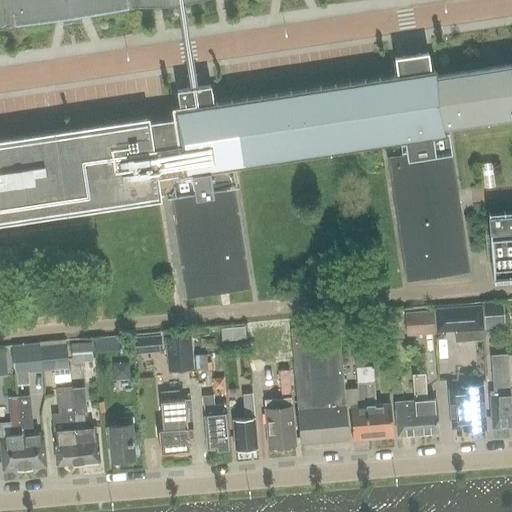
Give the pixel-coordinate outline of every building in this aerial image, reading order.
[(0,0),(0,22),(11,21),(11,22),(12,22),(57,15),(58,15),(62,15),(65,21),(64,22),(64,23),(65,23),(65,22),(67,22),(69,21),(71,20),(73,20),(75,20),(77,20),(80,20),(81,20),(82,19),(80,19),(81,12),(84,11),(85,11),(131,4),(132,4),(131,3),(146,0),(0,0)] [(344,147),(344,148),(346,147),(359,144),(359,146),(361,145),(360,144),(373,142),(374,143),(375,143),(375,142),(389,140),(389,141),(390,141),(390,140),(403,138),(406,154),(389,157),(408,279),(469,270),(450,147),(446,148),(444,126),(511,115),(511,65),(437,76),(436,70),(434,70),(434,72),(432,72),(428,48),(395,53),(398,77),(396,77),(396,76),(394,76),(394,77),(381,79),(381,78),(379,78),(379,79),(366,82),(366,80),(364,81),(364,82),(351,84),(351,83),(349,83),(349,84),(336,86),(336,85),(335,85),(335,86),(321,88),(321,87),(320,87),(320,88),(307,91),(306,89),(305,89),(305,91),(292,93),(292,92),(290,92),(290,93),(277,95),(277,94),(275,94),(275,95),(262,97),(262,96),(260,96),(261,98),(247,99),(247,98),(246,98),(246,100),(233,102),(233,100),(231,101),(231,102),(217,104),(217,103),(215,103),(216,104),(213,105),(210,85),(198,87),(198,90),(190,91),(190,88),(177,90),(180,109),(178,110),(178,109),(176,109),(178,120),(147,125),(146,119),(145,119),(145,120),(0,142),(0,220),(157,196),(157,197),(159,197),(157,191),(172,189),(188,295),(248,286),(233,180),(229,180),(227,164),(239,162),(240,163),(242,163),(241,162),(254,160),(255,161),(257,161),(257,160),(269,158),(269,159),(271,158),(271,157),(284,156),(284,157),(286,156),(286,155),(299,153),(299,154),(301,154),(300,153),(314,151),(314,152),(316,152),(316,151),(329,149),(329,150),(330,150),(330,149),(344,147)] [(308,230),(321,246),(341,230),(329,214),(308,230)] [(511,214),(491,216),(490,214),(489,214),(494,278),(495,278),(495,276),(511,274),(511,214)] [(485,330),(483,304),(435,308),(437,333),(443,332),(457,331),(457,332),(485,330)] [(436,333),(433,309),(406,311),(408,335),(436,333)] [(383,316),(371,317),(372,339),(384,338),(383,316)] [(339,324),(291,328),(293,351),(301,443),(349,439),(339,324)] [(235,339),(234,327),(223,327),(224,340),(235,339)] [(196,370),(208,369),(204,328),(192,330),(196,370)] [(150,334),(151,350),(162,350),(161,333),(150,334)] [(194,369),(191,335),(166,337),(168,371),(194,369)] [(94,341),(96,356),(120,354),(119,338),(94,341)] [(71,344),(73,362),(93,360),(92,342),(71,344)] [(66,344),(40,346),(43,370),(69,368),(66,344)] [(43,370),(40,346),(14,348),(16,373),(43,370)] [(511,426),(511,411),(507,354),(491,356),(494,381),(496,381),(497,391),(490,392),(493,428),(511,426)] [(113,363),(115,379),(131,378),(130,362),(113,363)] [(373,366),(364,367),(367,398),(366,398),(369,438),(393,436),(390,403),(376,404),(373,366)] [(367,398),(364,367),(356,367),(359,405),(351,406),(353,439),(369,438),(366,398),(367,398)] [(56,383),(70,381),(69,369),(54,370),(56,383)] [(398,435),(439,432),(436,399),(427,400),(425,374),(413,375),(415,401),(395,402),(398,435)] [(449,388),(452,428),(463,427),(463,430),(466,430),(467,432),(477,431),(477,429),(486,428),(483,384),(460,386),(460,388),(449,388)] [(57,465),(78,463),(73,404),(72,389),(71,387),(59,388),(62,418),(53,418),(54,431),(57,465)] [(296,444),(291,397),(285,398),(284,387),(272,389),(273,399),(265,399),(269,447),(296,444)] [(73,404),(78,463),(100,461),(97,427),(86,428),(84,415),(88,414),(86,403),(85,388),(72,389),(73,404)] [(253,393),(243,394),(245,418),(234,419),(236,449),(257,447),(253,393)] [(47,466),(44,432),(32,433),(31,424),(33,422),(30,395),(18,396),(20,418),(25,468),(47,466)] [(228,448),(230,447),(228,413),(216,414),(214,395),(204,396),(208,448),(215,448),(215,449),(218,448),(220,451),(225,450),(228,448)] [(20,418),(18,396),(9,397),(11,423),(0,423),(0,436),(3,470),(25,468),(20,418)] [(164,429),(159,429),(160,452),(178,451),(179,454),(188,453),(188,450),(190,450),(189,437),(194,436),(191,399),(162,401),(164,429)] [(112,460),(134,458),(131,424),(109,426),(112,460)]
